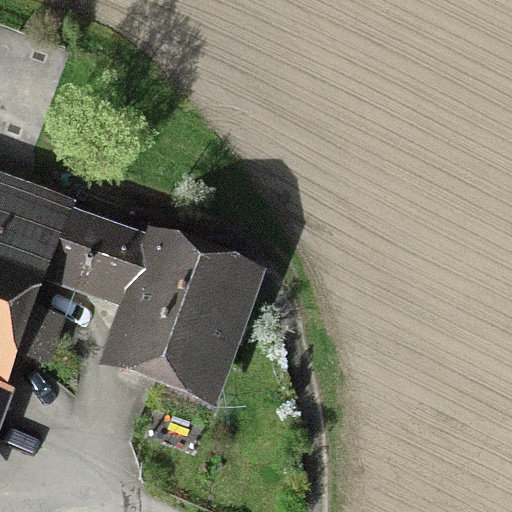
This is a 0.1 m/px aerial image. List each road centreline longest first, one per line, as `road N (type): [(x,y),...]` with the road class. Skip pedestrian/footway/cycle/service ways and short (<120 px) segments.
road 1 (track): [(293,290),(324,416),(318,511)]
road 2 (unclassified): [(124,511),(69,491),(23,492),(0,504)]
